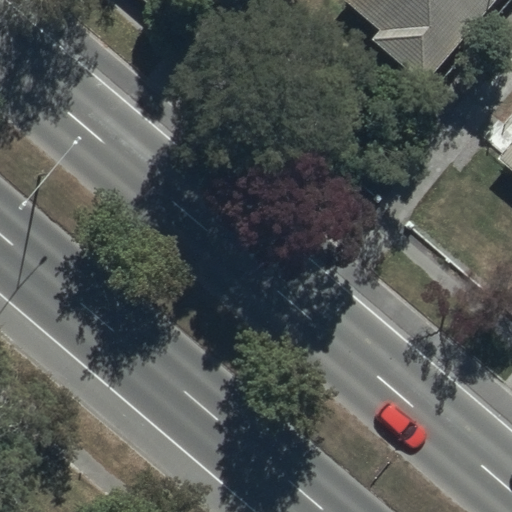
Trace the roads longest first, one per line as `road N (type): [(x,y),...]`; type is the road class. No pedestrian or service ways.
road 1 (primary): [(0,49),(511,486)]
road 2 (primary): [(329,511),(0,231)]
